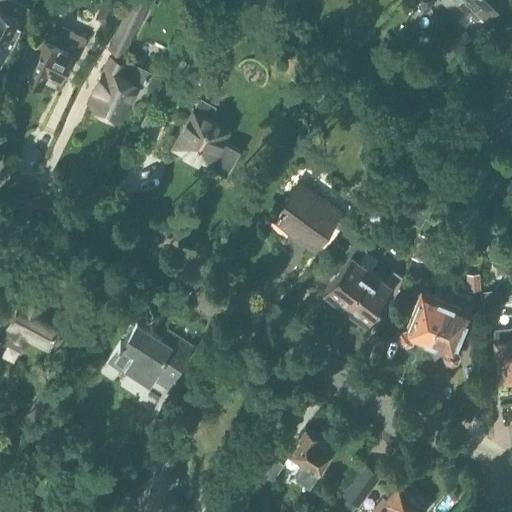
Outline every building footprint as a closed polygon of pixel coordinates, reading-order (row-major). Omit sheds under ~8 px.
[(0,0),(0,61),(1,63),(24,19),(31,7),(17,0),(0,0)] [(109,23),(118,4),(109,0),(103,0),(96,17),(109,23)] [(143,0),(131,0),(122,20),(138,28),(150,3),(143,0)] [(442,0),(452,9),(461,0),(442,0)] [(467,0),(473,5),(469,10),(478,18),(496,0),(467,0)] [(21,59),(30,64),(25,74),(42,82),(47,72),(60,78),(65,67),(72,70),(87,37),(51,20),(39,46),(29,42),(21,59)] [(450,43),(452,45),(442,53),(449,61),(474,40),(465,30),(450,43)] [(511,39),(499,52),(511,64),(511,39)] [(112,57),(91,99),(119,114),(135,83),(143,87),(151,71),(120,55),(118,59),(112,57)] [(169,80),(170,80),(159,99),(171,106),(196,66),(182,58),(169,80)] [(364,86),(354,71),(338,82),(349,97),(364,86)] [(511,85),(493,103),(495,105),(483,116),(490,124),(503,113),(511,105),(511,85)] [(217,105),(203,97),(176,145),(228,174),(242,149),(225,140),(232,128),(211,116),(217,105)] [(511,112),(499,125),(499,130),(507,139),(511,138),(511,112)] [(301,179),(274,217),(315,247),(342,210),(301,179)] [(412,209),(424,220),(435,207),(423,197),(412,209)] [(420,232),(409,269),(422,273),(433,236),(420,232)] [(339,259),(344,263),(324,289),(345,305),(373,268),(360,258),(368,248),(355,239),(339,259)] [(387,279),(373,268),(345,305),(367,322),(402,275),(395,269),(387,279)] [(407,339),(413,337),(414,333),(429,340),(447,296),(422,285),(407,322),(401,324),(399,330),(401,336),(407,339)] [(445,346),(444,349),(446,355),(452,358),(458,355),(461,349),(458,342),(473,307),(464,303),(468,295),(450,288),(447,296),(429,340),(445,346)] [(0,315),(0,339),(20,350),(26,338),(47,349),(63,317),(44,308),(46,304),(25,294),(25,295),(24,295),(14,314),(4,309),(0,315)] [(499,329),(497,307),(484,309),(486,331),(499,329)] [(109,360),(124,370),(126,367),(151,383),(157,373),(171,383),(193,349),(172,335),(168,340),(138,320),(123,342),(121,341),(109,360)] [(511,334),(495,336),(500,377),(511,375),(511,334)] [(289,454),(306,465),(301,474),(312,482),(333,447),(318,438),(319,436),(306,428),(289,454)] [(174,460),(162,452),(135,501),(155,511),(211,511),(219,500),(203,490),(191,510),(164,494),(169,485),(170,485),(174,478),(175,475),(175,473),(175,472),(170,467),(174,460)] [(261,452),(239,490),(254,499),(268,477),(264,474),(273,459),(261,452)] [(273,459),(264,474),(268,477),(274,480),(284,463),(274,457),(273,459)] [(365,462),(342,492),(357,504),(380,473),(365,462)] [(373,508),(369,511),(425,511),(427,509),(424,507),(425,505),(424,504),(425,499),(420,495),(415,497),(397,482),(385,498),(383,496),(373,508)]
